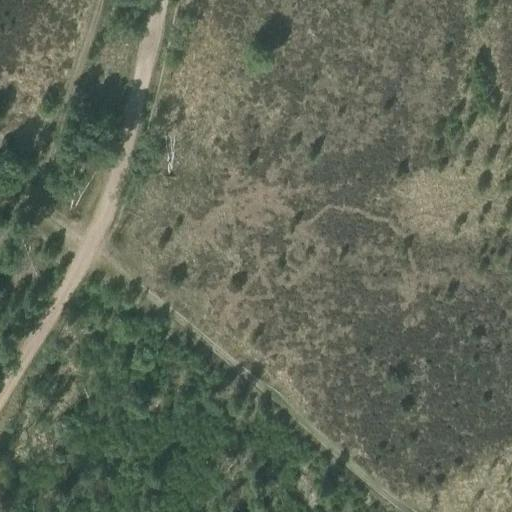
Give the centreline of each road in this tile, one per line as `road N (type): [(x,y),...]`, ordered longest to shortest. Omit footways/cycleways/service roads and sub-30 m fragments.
road 1 (track): [(162,0),(103,210),(81,246)]
road 2 (track): [(81,246),(0,385)]
